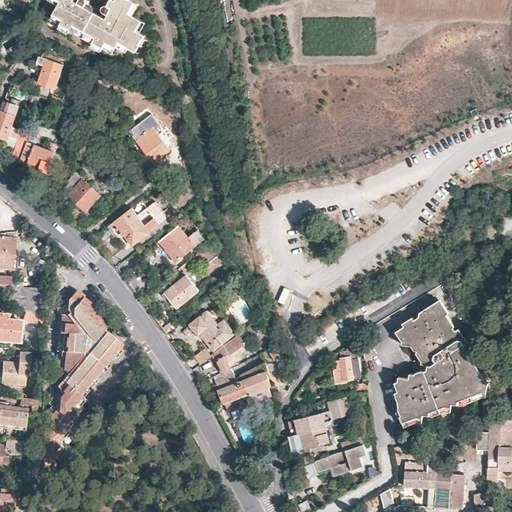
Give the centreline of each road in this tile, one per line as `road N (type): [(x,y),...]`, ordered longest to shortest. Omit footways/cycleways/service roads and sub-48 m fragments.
road 1 (tertiary): [(251,511),(180,378),(108,279),(0,180)]
road 2 (residential): [(274,511),(283,416),(313,363),(511,234)]
